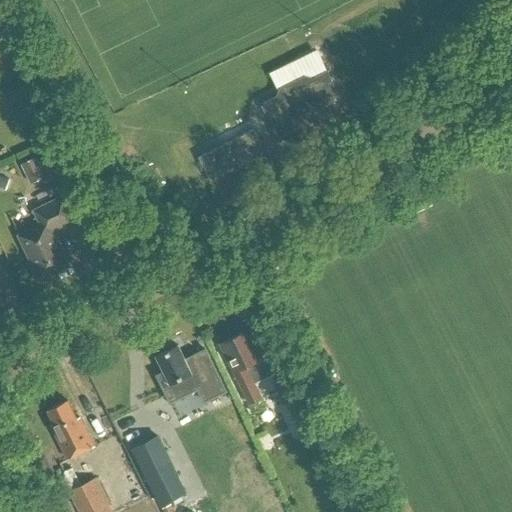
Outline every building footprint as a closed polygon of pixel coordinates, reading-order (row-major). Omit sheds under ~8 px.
[(0,28),(0,56),(10,51),(0,28)] [(328,70),(264,102),(281,136),(345,105),(328,70)] [(254,129),(199,156),(212,181),(266,154),(254,129)] [(45,176),(36,157),(20,164),(29,183),(45,176)] [(34,210),(41,224),(19,235),(33,266),(31,267),(38,281),(55,273),(54,271),(69,264),(52,228),(73,218),(63,196),(34,210)] [(217,344),(229,369),(246,403),(259,397),(252,383),(272,373),(262,354),(259,356),(246,330),(217,344)] [(191,370),(178,344),(155,356),(168,383),(175,379),(180,390),(185,388),(187,392),(204,383),(197,367),(191,370)] [(289,369),(269,379),(281,403),(300,394),(300,392),(307,388),(297,367),(290,370),(289,369)] [(51,425),(48,426),(64,460),(92,447),(78,418),(72,421),(64,403),(45,412),(51,425)] [(165,435),(136,446),(160,505),(189,494),(165,435)] [(70,491),(80,511),(113,511),(97,478),(70,491)]
